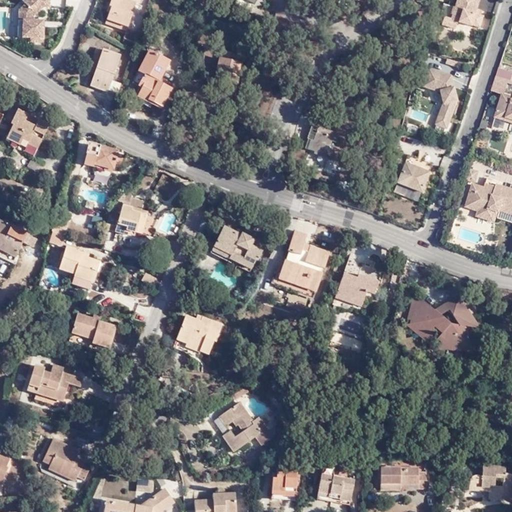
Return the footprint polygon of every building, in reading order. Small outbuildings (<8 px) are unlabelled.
[(20,6),(18,34),(43,35),(44,18),(33,17),(33,12),(44,3),(49,3),(49,0),(25,0),(26,1),(20,6)] [(134,2),(129,0),(109,0),(106,10),(109,10),(104,22),(124,28),(134,2)] [(237,0),(235,4),(250,12),(257,0),(237,0)] [(480,13),(482,6),(479,5),(480,0),(460,0),(456,16),(458,17),(458,18),(461,19),(483,25),(487,15),(485,14),(480,13)] [(458,17),(456,16),(448,14),(446,22),(459,25),(461,19),(458,18),(458,17)] [(123,38),(134,42),(137,32),(126,28),(123,38)] [(115,53),(94,46),(85,73),(108,81),(112,69),(110,68),(115,53)] [(137,83),(155,53),(147,49),(131,80),(137,83)] [(235,56),(220,52),(219,60),(217,60),(214,70),(220,72),(218,80),(234,85),(239,66),(233,64),(235,56)] [(169,60),(155,53),(137,83),(141,86),(136,95),(143,99),(145,97),(153,101),(162,106),(171,87),(159,80),(169,60)] [(440,115),(453,119),(458,97),(451,73),(430,67),(425,83),(442,87),(445,98),(440,115)] [(511,96),(505,94),(498,117),(508,121),(510,117),(511,118),(511,96)] [(150,107),(153,101),(145,97),(143,99),(136,95),(134,98),(150,107)] [(43,121),(33,117),(26,120),(20,118),(22,112),(12,107),(6,120),(8,121),(2,135),(7,138),(4,143),(28,154),(43,121)] [(451,126),(453,119),(440,115),(438,122),(451,126)] [(337,131),(318,125),(312,139),(308,137),(305,146),(325,153),(330,138),(335,140),(337,131)] [(105,167),(114,169),(115,164),(118,152),(119,151),(89,142),(84,161),(105,167)] [(115,164),(122,165),(125,154),(118,152),(115,164)] [(435,162),(411,152),(400,180),(424,189),(435,162)] [(332,174),(336,164),(324,160),(320,169),(332,174)] [(26,168),(38,173),(41,165),(29,161),(26,168)] [(478,171),(468,168),(464,179),(474,182),(478,171)] [(497,192),(487,189),(475,185),(468,208),(481,213),(489,215),(491,210),(499,212),(501,213),(501,211),(511,214),(511,190),(505,188),(502,197),(496,195),(497,192)] [(488,185),(487,189),(497,192),(496,195),(502,197),(505,188),(499,186),(498,189),(488,185)] [(131,196),(126,192),(119,198),(123,202),(131,196)] [(108,213),(100,239),(103,240),(107,230),(129,236),(131,231),(136,233),(142,212),(144,203),(131,200),(129,208),(122,206),(119,216),(108,213)] [(489,215),(481,213),(479,217),(495,223),(499,212),(491,210),(489,215)] [(142,212),(136,233),(141,234),(147,213),(142,212)] [(0,255),(1,256),(2,253),(9,257),(22,228),(0,217),(0,255)] [(67,223),(53,219),(50,231),(55,234),(63,236),(67,223)] [(228,254),(227,256),(249,267),(254,257),(257,258),(262,247),(251,242),(254,237),(240,230),(240,231),(222,224),(211,246),(228,254)] [(300,247),(302,243),(305,233),(291,228),(284,250),(287,251),(284,259),(282,258),(277,271),(273,269),(271,276),(314,291),(320,271),(317,270),(319,266),(322,267),(327,251),(309,245),(307,249),(300,247)] [(55,234),(50,231),(47,244),(60,248),(63,236),(55,234)] [(226,259),(227,256),(228,254),(211,246),(209,251),(226,259)] [(81,256),(82,252),(65,247),(59,269),(75,274),(73,277),(91,282),(96,283),(101,261),(89,258),(81,256)] [(351,294),(349,298),(359,302),(363,287),(372,290),(377,276),(357,270),(361,260),(345,255),(335,289),(351,294)] [(141,281),(153,288),(157,280),(145,273),(141,281)] [(314,291),(271,276),(269,281),(312,296),(314,291)] [(71,285),(88,290),(91,282),(73,277),(71,285)] [(481,324),(467,302),(453,311),(459,320),(452,319),(442,311),(435,305),(415,288),(407,315),(411,316),(410,319),(406,320),(431,341),(435,322),(442,329),(427,347),(446,346),(473,350),(481,324)] [(333,293),(349,298),(351,294),(335,289),(333,293)] [(460,290),(435,305),(442,311),(442,310),(450,305),(453,311),(467,302),(460,290)] [(200,344),(198,351),(209,354),(214,339),(217,340),(222,322),(202,315),(201,318),(184,313),(177,339),(186,343),(187,340),(200,344)] [(93,344),(102,346),(111,349),(118,328),(101,322),(99,325),(95,324),(96,319),(79,314),(73,333),(94,339),(93,344)] [(100,352),(102,346),(93,344),(94,339),(73,333),(70,343),(100,352)] [(185,346),(198,351),(200,344),(187,340),(186,343),(185,346)] [(63,376),(53,373),(52,376),(44,373),(46,368),(36,366),(29,392),(39,395),(64,402),(70,385),(82,389),(85,380),(63,374),(63,376)] [(55,366),(53,373),(63,376),(63,374),(65,369),(55,366)] [(64,402),(39,395),(37,401),(62,409),(64,402)] [(215,416),(221,425),(229,420),(231,423),(234,421),(239,429),(230,435),(226,429),(219,434),(230,450),(252,436),(257,445),(270,437),(272,431),(264,427),(256,416),(249,421),(250,422),(247,424),(243,419),(246,416),(236,401),(215,416)] [(488,423),(468,419),(466,425),(487,429),(488,423)] [(73,458),(76,450),(55,441),(44,463),(52,467),(50,470),(77,482),(78,478),(85,481),(92,467),(80,460),(73,458)] [(82,453),(76,450),(73,458),(80,460),(82,453)] [(0,488),(1,489),(8,472),(7,471),(9,463),(0,458),(0,488)] [(419,481),(418,487),(425,487),(426,469),(418,469),(418,465),(381,464),(379,487),(400,488),(400,485),(400,480),(419,481)] [(502,493),(511,493),(511,472),(506,473),(506,465),(484,464),(483,474),(470,474),(469,488),(481,489),(481,486),(489,487),(489,493),(502,500),(502,493)] [(269,490),(292,491),(293,468),(273,468),(273,476),(269,476),(269,490)] [(77,482),(50,470),(47,476),(74,488),(77,482)] [(337,498),(349,501),(354,481),(320,473),(317,489),(338,494),(337,498)] [(152,482),(140,482),(140,493),(152,493),(152,482)] [(348,505),(349,501),(337,498),(338,494),(317,489),(315,498),(348,505)] [(237,490),(226,490),(219,490),(215,490),(214,494),(197,493),(195,509),(204,510),(204,511),(224,511),(225,511),(235,511),(237,490)] [(292,499),(292,491),(269,490),(269,498),(292,499)] [(164,511),(177,502),(168,492),(144,508),(109,503),(107,511),(164,511)]
